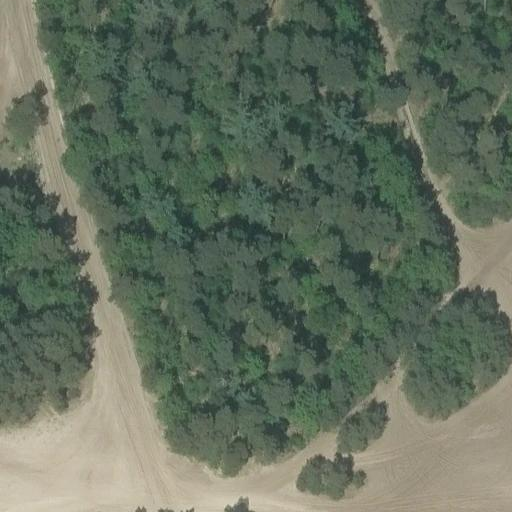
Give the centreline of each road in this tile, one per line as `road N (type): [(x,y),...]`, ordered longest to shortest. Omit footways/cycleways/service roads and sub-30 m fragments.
road 1 (track): [(25,0),(18,6),(165,504)]
road 2 (track): [(511,357),(359,0)]
road 3 (track): [(211,511),(463,456),(511,399)]
road 4 (track): [(0,506),(67,490),(211,510)]
